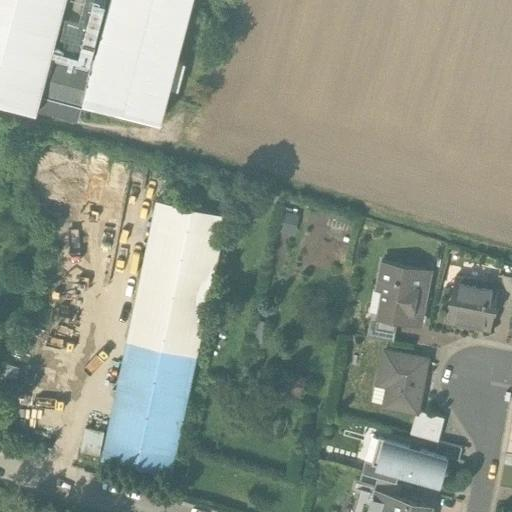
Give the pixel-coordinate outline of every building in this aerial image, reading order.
[(0,0),(0,97),(78,118),(84,98),(161,119),(170,86),(177,88),(179,86),(186,61),(177,59),(192,0),(0,0)] [(103,456),(102,458),(171,473),(226,217),(157,202),(108,432),(103,456)] [(430,272),(379,264),(364,334),(417,344),(430,272)] [(511,277),(498,275),(496,284),(499,285),(495,305),(511,308),(511,277)] [(496,284),(456,276),(447,322),(463,325),(468,321),(491,325),(495,305),(499,285),(496,284)] [(81,360),(35,346),(22,388),(69,402),(81,360)] [(428,358),(383,349),(374,388),(383,390),(379,409),(415,418),(428,358)] [(17,367),(0,362),(0,392),(10,395),(17,367)] [(108,432),(88,427),(83,452),(103,456),(108,432)] [(445,453),(380,438),(369,473),(435,489),(445,453)] [(428,504),(374,489),(367,511),(430,511),(431,509),(430,506),(428,504)]
